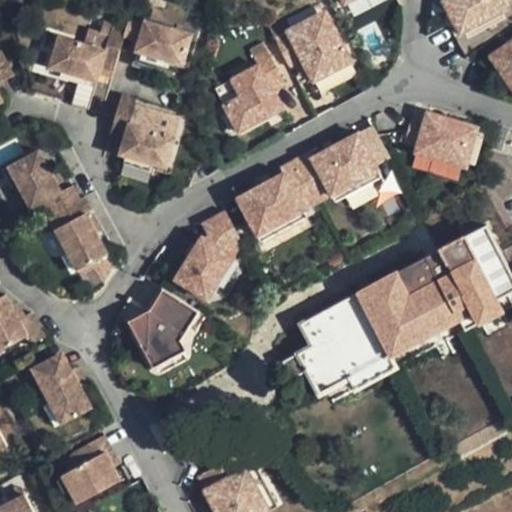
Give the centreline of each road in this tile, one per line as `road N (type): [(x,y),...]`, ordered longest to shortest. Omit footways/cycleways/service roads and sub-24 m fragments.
road 1 (motorway): [(506,0),(220,315),(71,511)]
road 2 (motorway): [(228,511),(511,193)]
road 3 (residential): [(146,243),(183,203),(408,75)]
road 4 (residential): [(183,511),(102,358),(81,335)]
road 5 (residential): [(146,243),(93,155),(84,120),(38,105)]
